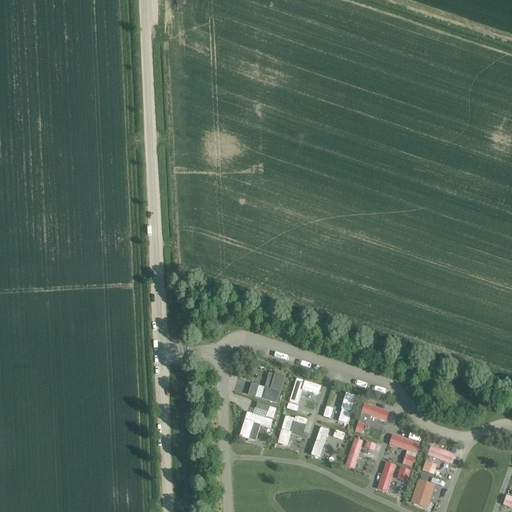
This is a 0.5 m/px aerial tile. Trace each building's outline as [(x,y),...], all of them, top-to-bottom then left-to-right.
[(265,388),(261,399),(277,404),(281,392),(286,376),(275,373),(275,375),(270,390),(265,388)] [(297,379),(289,403),(298,405),(302,391),(319,397),(322,387),(297,379)] [(342,409),(339,421),(348,424),(351,412),(356,396),(346,393),(341,409),(342,409)] [(289,404),(287,410),(297,413),(299,407),(289,404)] [(365,404),(362,413),(372,417),(371,418),(386,423),(390,413),(365,404)] [(326,407),(323,418),(330,420),(334,409),(326,407)] [(270,408),(267,418),(274,420),(277,410),(270,408)] [(247,413),(239,438),(249,441),(254,424),(270,429),(271,427),(272,421),(247,413)] [(286,417),(278,445),(288,448),(292,434),(290,434),(294,423),(295,419),(294,419),(286,417)] [(297,417),(296,423),(306,426),(308,420),(297,417)] [(358,423),(355,433),(362,435),(365,425),(358,423)] [(321,428),(311,456),(320,459),(325,446),(324,445),(329,431),(321,428)] [(335,431),(333,438),(343,441),(345,434),(335,431)] [(393,435),(389,445),(407,452),(416,455),(417,455),(421,446),(393,435)] [(355,439),(345,467),(354,470),(364,442),(355,439)] [(367,442),(364,449),(375,453),(377,446),(367,442)] [(431,446),(427,456),(452,465),(456,455),(431,446)] [(408,455),(405,466),(412,468),(415,458),(408,455)] [(426,462),(422,472),(429,474),(433,464),(426,462)] [(386,463),(377,490),(387,494),(396,466),(386,463)] [(401,468),(399,474),(409,477),(411,472),(401,468)] [(418,480),(411,504),(428,510),(429,505),(430,503),(434,504),(436,505),(442,489),(439,488),(435,487),(435,486),(427,483),(420,481),(418,480)] [(511,497),(507,496),(503,506),(511,509),(511,497)]
